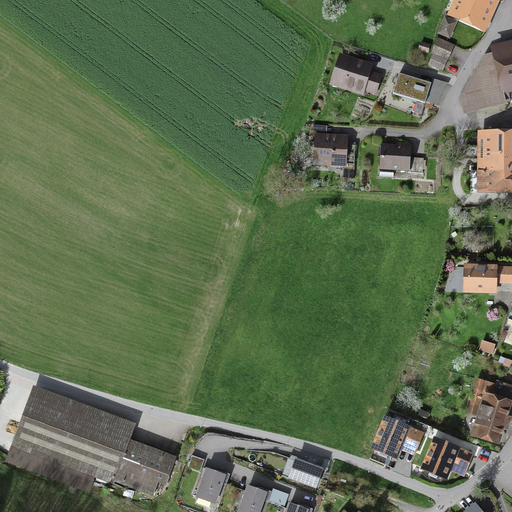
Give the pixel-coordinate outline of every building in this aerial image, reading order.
[(483,33),(498,0),(456,0),(448,16),(483,33)] [(454,23),(446,20),(441,32),(449,35),(454,23)] [(429,63),(443,70),(454,46),(439,40),(429,63)] [(462,97),(466,112),(511,100),(511,49),(496,53),(485,57),(462,97)] [(371,66),(337,56),(327,87),(361,97),(362,92),(374,96),(380,78),(368,74),(371,66)] [(426,87),(395,77),(389,95),(420,105),(426,87)] [(484,173),(466,172),(466,190),(511,190),(511,135),(485,135),(484,173)] [(342,138),(312,137),(311,167),(341,168),(342,138)] [(406,172),(406,146),(376,146),(376,172),(406,172)] [(511,286),(511,269),(463,268),(462,296),(495,297),(495,286),(511,286)] [(502,374),(505,366),(493,362),(490,367),(495,369),(494,370),(502,374)] [(477,380),(472,394),(482,397),(474,419),(467,439),(497,449),(511,405),(491,398),(495,386),(477,380)] [(135,427),(30,390),(3,466),(87,496),(93,480),(111,487),(113,484),(150,497),(154,485),(164,488),(174,460),(129,443),(135,427)] [(465,415),(474,419),(482,397),(472,394),(465,415)] [(413,459),(422,437),(383,420),(369,453),(395,464),(400,453),(413,459)] [(471,458),(432,441),(418,474),(445,485),(450,475),(462,480),(471,458)] [(318,487),(324,467),(295,457),(288,477),(318,487)] [(225,475),(205,469),(196,497),(216,503),(225,475)] [(259,511),(266,492),(247,486),(239,511),(259,511)]
